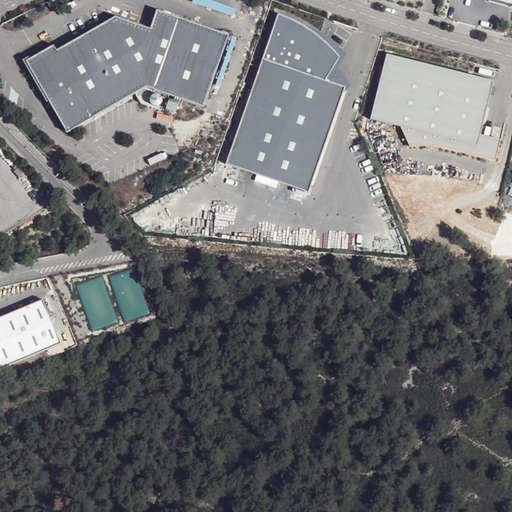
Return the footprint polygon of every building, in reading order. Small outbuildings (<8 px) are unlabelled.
[(31,60),(27,62),(50,102),(67,133),(146,89),(203,110),(229,38),(158,12),(151,31),(116,19),(58,51),(55,46),(31,60)] [(281,14),(228,162),(310,191),(347,87),(322,79),(338,52),(329,43),(310,27),(295,19),(281,14)] [(495,83),(388,55),(371,120),(402,127),(410,147),(435,147),(475,157),(481,136),(495,83)] [(50,102),(27,62),(31,60),(28,61),(22,64),(46,107),(50,102)] [(481,136),(475,157),(491,169),(497,148),(481,136)] [(43,300),(0,316),(0,376),(63,352),(43,300)]
